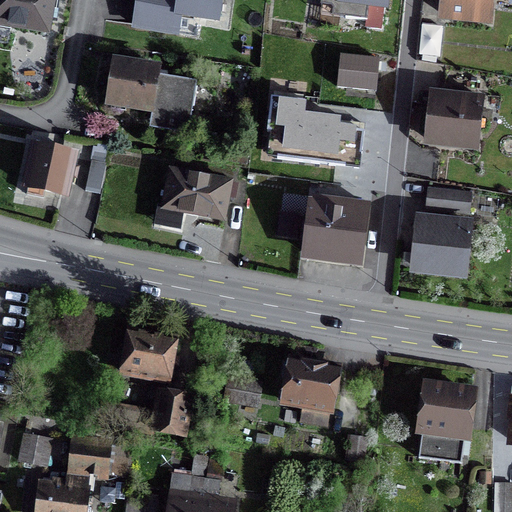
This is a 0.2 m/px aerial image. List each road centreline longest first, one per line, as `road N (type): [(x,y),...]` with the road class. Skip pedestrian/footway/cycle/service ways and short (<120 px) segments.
road 1 (secondary): [(378,325),(0,250)]
road 2 (residential): [(412,0),(378,325)]
road 3 (residential): [(0,114),(51,115),(65,97),(82,0)]
road 4 (secondary): [(511,344),(378,325)]
